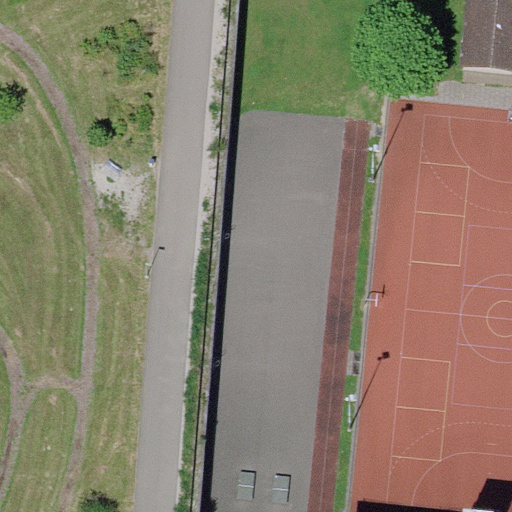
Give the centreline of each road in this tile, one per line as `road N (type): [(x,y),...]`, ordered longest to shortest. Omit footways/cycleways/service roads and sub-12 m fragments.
road 1 (motorway): [(153,511),(195,0)]
road 2 (motorway): [(98,0),(58,511)]
